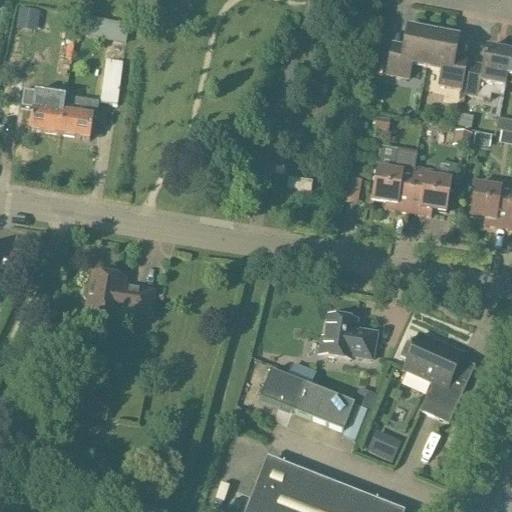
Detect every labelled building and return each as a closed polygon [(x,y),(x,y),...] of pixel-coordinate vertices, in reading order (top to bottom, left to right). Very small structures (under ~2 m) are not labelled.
[(39,13),(19,10),(17,23),(37,26),(39,13)] [(113,44),(126,47),(129,27),(117,25),(113,44)] [(411,68),(426,71),(433,36),(408,31),(403,55),(391,53),(386,78),(408,83),(411,68)] [(454,65),(458,41),(433,36),(426,71),(441,74),(438,89),(460,93),(465,67),(454,65)] [(505,91),(511,56),(487,51),(483,73),(469,71),(464,98),(478,101),(481,87),(505,91)] [(117,108),(123,64),(105,61),(99,105),(117,108)] [(59,139),(63,114),(41,110),(46,81),(11,75),(6,110),(32,114),(28,134),(59,139)] [(63,114),(59,139),(90,143),(93,119),(96,119),(99,105),(87,103),(85,117),(63,114)] [(511,136),(511,123),(498,121),(496,133),(511,136)] [(407,217),(415,171),(418,155),(398,152),(394,175),(376,172),(371,204),(385,206),(384,213),(407,217)] [(435,175),(415,171),(407,217),(430,221),(431,214),(445,216),(450,184),(434,182),(435,175)] [(288,180),(287,190),(311,194),(312,184),(288,180)] [(360,204),(362,181),(349,180),(347,203),(360,204)] [(483,229),(505,233),(511,191),(511,187),(493,184),(492,192),(475,189),(469,220),(484,222),(483,229)] [(149,321),(154,295),(124,290),(125,281),(93,276),(91,289),(84,288),(81,291),(79,298),(81,302),(89,303),(87,315),(118,320),(119,316),(149,321)] [(350,359),(372,363),(376,337),(355,333),(356,324),(329,319),(322,358),(350,363),(350,359)] [(475,368),(460,362),(443,354),(445,349),(419,338),(414,348),(407,344),(400,359),(408,362),(403,372),(432,385),(419,414),(448,427),(475,368)] [(293,366),(288,380),(309,388),(314,374),(293,366)] [(354,407),(304,387),(271,374),(260,402),(343,435),(354,407)] [(76,419),(106,424),(109,405),(79,400),(76,419)] [(355,444),(368,412),(355,407),(342,439),(355,444)] [(368,454),(392,465),(399,448),(375,437),(368,454)] [(398,511),(273,463),(253,511),(398,511)]
